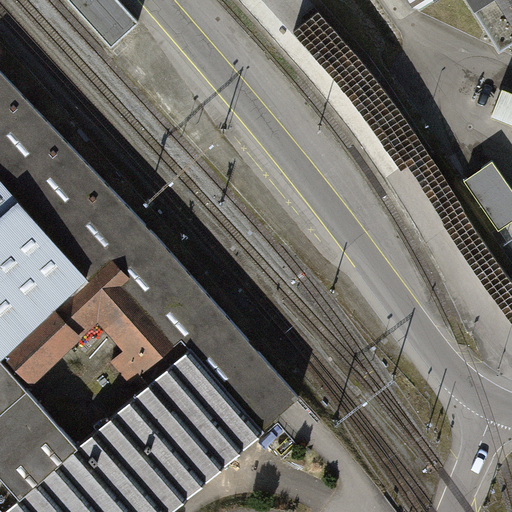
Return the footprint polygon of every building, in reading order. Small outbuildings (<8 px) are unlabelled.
[(120,0),(71,0),(113,46),(140,21),(120,0)] [(346,37),(315,0),(268,0),(303,42),(304,41),(319,59),(346,37)] [(511,0),(408,0),(412,6),(420,8),(432,0),(468,0),(501,51),(511,43),(511,0)] [(0,511),(167,511),(298,397),(0,68),(0,511)] [(511,125),(511,93),(503,90),(492,117),(511,125)] [(511,189),(492,161),(465,180),(499,229),(511,220),(511,189)]
